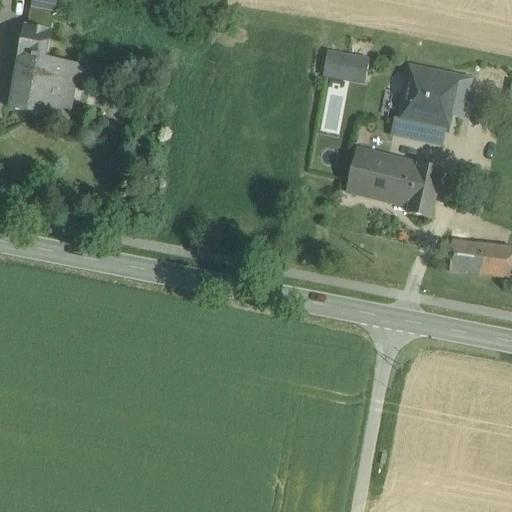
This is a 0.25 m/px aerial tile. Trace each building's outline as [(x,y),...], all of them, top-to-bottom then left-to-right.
[(59,0),(35,0),(34,6),(58,12),(61,0),(59,0)] [(52,32),(28,27),(23,58),(26,59),(16,111),(55,118),(61,89),(86,93),(90,69),(46,61),(52,32)] [(369,61),(328,54),(324,76),(365,83),(369,61)] [(471,83),(409,69),(394,135),(408,138),(410,126),(444,133),(449,117),(463,120),(471,83)] [(442,172),(358,151),(347,194),(409,209),(408,214),(432,220),(442,172)] [(511,269),(511,248),(452,242),(450,273),(511,280),(511,269)]
